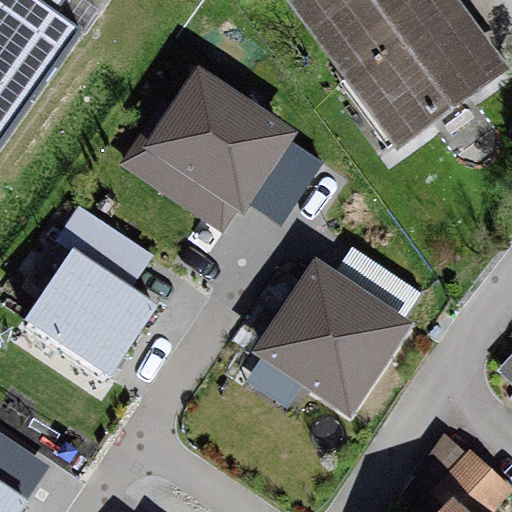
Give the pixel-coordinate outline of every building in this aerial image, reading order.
[(0,0),(0,159),(82,47),(16,0),(0,0)] [(499,70),(446,0),(296,0),(402,142),(499,70)] [(175,109),(165,103),(121,170),(221,237),(234,218),(243,223),(296,139),(198,74),(175,109)] [(161,313),(75,255),(23,331),(109,389),(161,313)] [(406,333),(314,271),(254,360),(347,422),(406,333)] [(449,511),(492,511),(510,492),(499,482),(480,465),(468,454),(430,495),(449,511)] [(0,511),(28,511),(0,492),(0,511)]
